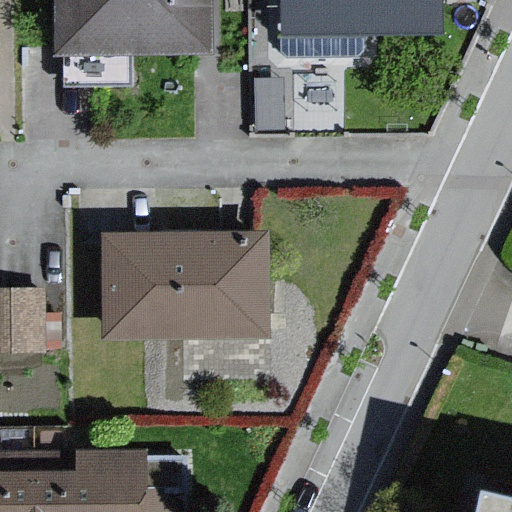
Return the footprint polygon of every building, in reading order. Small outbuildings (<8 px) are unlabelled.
[(218,0),(59,0),(59,62),(219,63),(218,0)] [(454,0),(292,0),(292,38),(455,39),(454,0)] [(277,238),(105,240),(106,348),(278,345),(277,238)] [(49,292),(0,293),(0,358),(50,357),(49,292)] [(0,456),(0,511),(155,511),(156,457),(0,456)] [(511,511),(511,500),(476,492),(471,511),(511,511)]
